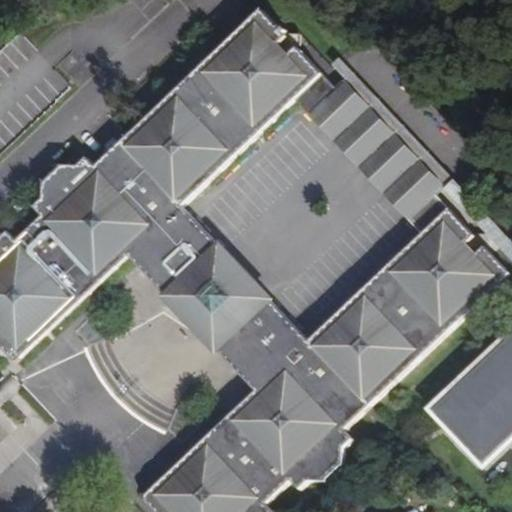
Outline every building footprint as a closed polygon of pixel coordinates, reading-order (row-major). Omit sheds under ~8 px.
[(187,209),(291,111),(318,85),(328,76),(267,11),(100,168),(91,159),(83,168),(65,169),(48,184),(47,201),(37,209),(45,219),(21,241),(13,233),(3,242),(0,241),(0,316),(9,326),(0,333),(0,345),(19,366),(133,259),(174,301),(182,293),(189,300),(189,320),(205,336),(224,336),(231,345),(222,354),(261,396),(147,502),(156,511),(274,511),(270,507),(295,484),(304,493),(312,485),(330,485),(347,468),(348,451),(357,443),(349,434),(511,279),(511,271),(455,211),(445,220),(417,246),(314,344),(275,303),(267,311),(259,303),(259,286),(243,268),(226,267),(219,260),(227,251),(187,209)] [(0,157),(71,90),(19,34),(0,52),(0,157)] [(318,85),(291,111),(305,126),(333,100),(318,85)] [(333,100),(305,126),(403,231),(431,204),(440,195),(342,92),(333,100)] [(511,236),(458,179),(449,188),(511,256),(511,236)] [(403,231),(417,246),(445,220),(431,204),(403,231)] [(0,316),(0,333),(9,326),(0,316)] [(511,345),(442,412),(489,462),(511,440),(511,345)]
